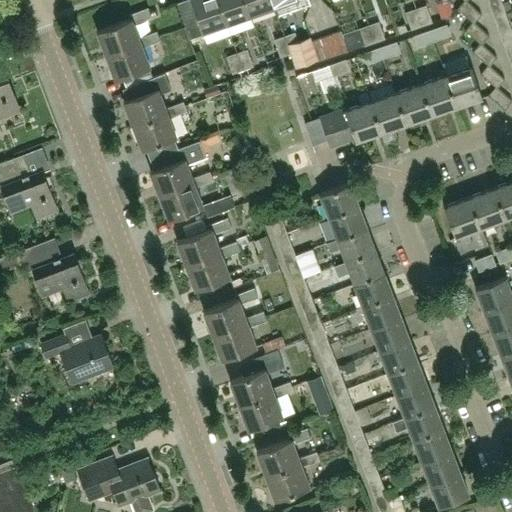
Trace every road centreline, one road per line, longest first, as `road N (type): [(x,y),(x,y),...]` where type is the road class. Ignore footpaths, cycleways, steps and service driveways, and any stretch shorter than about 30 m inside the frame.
road 1 (tertiary): [(222,511),(34,0)]
road 2 (residential): [(511,134),(427,160),(412,176),(402,209),(511,491)]
